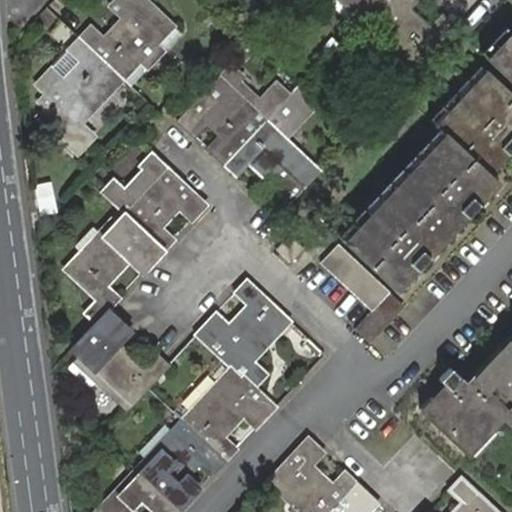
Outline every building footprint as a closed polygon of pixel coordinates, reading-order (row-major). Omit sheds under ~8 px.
[(86,128),(72,114),(116,69),(127,80),(177,27),(166,17),(148,0),(120,0),(126,5),(100,31),(89,20),(65,45),(77,57),(58,75),(47,64),(35,77),(43,85),(34,95),(41,102),(33,111),(69,145),(86,128)] [(349,0),(421,68),(458,28),(447,17),(434,30),(408,6),(412,0),(349,0)] [(474,44),(481,50),(505,25),(499,19),(474,44)] [(511,31),(505,25),(481,50),(511,79),(511,31)] [(438,127),(490,73),(483,66),(433,121),(438,127)] [(281,216),(318,176),(265,126),(286,104),(273,92),(263,103),(246,87),(249,83),(235,69),(221,83),(183,123),(198,136),(211,123),(229,141),(217,155),(239,176),(252,163),(279,188),(266,202),(281,216)] [(450,137),(347,244),(392,288),(494,181),(483,171),(511,140),(511,94),(490,73),(438,127),(442,130),(450,137)] [(273,92),(286,104),(295,95),(282,83),(273,92)] [(340,238),(347,244),(450,137),(442,130),(340,238)] [(64,272),(104,310),(115,299),(103,285),(134,253),(146,266),(170,241),(157,228),(175,210),(187,222),(205,203),(165,165),(151,151),(140,162),(144,165),(117,194),(106,184),(97,193),(119,214),(64,272)] [(290,263),(305,246),(291,233),(275,249),(290,263)] [(377,317),(396,298),(386,288),(333,236),(315,256),(368,307),(377,317)] [(221,434),(245,409),(257,421),(272,405),(250,384),(262,372),(245,355),(283,316),(245,279),(233,291),(245,303),(222,330),(209,317),(195,332),(222,357),(171,411),(183,422),(97,511),(147,511),(150,509),(152,511),(171,511),(187,495),(175,482),(198,458),(211,470),(233,446),(221,434)] [(402,303),(396,298),(377,317),(368,307),(351,325),(367,340),(402,303)] [(118,324),(104,310),(66,351),(125,407),(163,366),(150,355),(138,368),(106,336),(118,324)] [(507,426),(511,420),(511,325),(460,379),(445,365),(434,376),(440,382),(415,407),(463,452),(487,426),(498,416),(507,426)] [(492,431),(487,426),(463,452),(468,457),(492,431)] [(306,511),(494,511),(458,476),(446,488),(458,500),(446,511),(359,511),(355,508),(368,495),(341,470),(328,483),(307,463),(320,449),(304,435),(266,475),(304,510),(306,511)]
